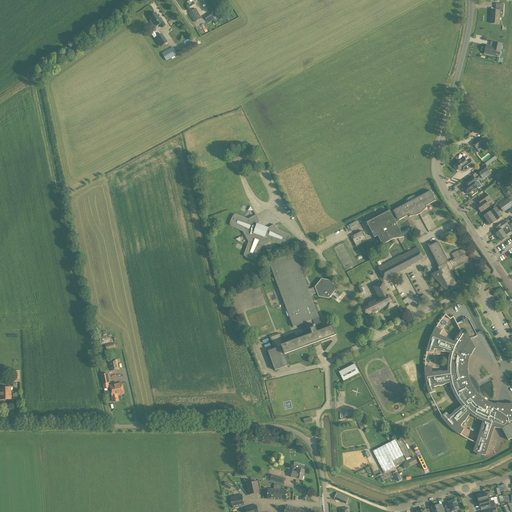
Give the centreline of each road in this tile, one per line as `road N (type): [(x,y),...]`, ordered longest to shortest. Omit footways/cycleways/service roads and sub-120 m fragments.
road 1 (unclassified): [(0,428),(271,425),(310,444)]
road 2 (tertiary): [(511,288),(437,173),(470,0)]
